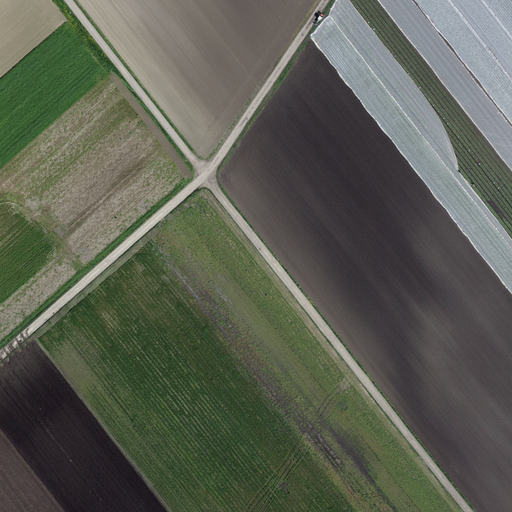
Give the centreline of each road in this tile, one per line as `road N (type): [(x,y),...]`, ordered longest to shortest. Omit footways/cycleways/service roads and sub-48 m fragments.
road 1 (track): [(75,0),(467,511)]
road 2 (track): [(0,354),(206,169),(326,0)]
